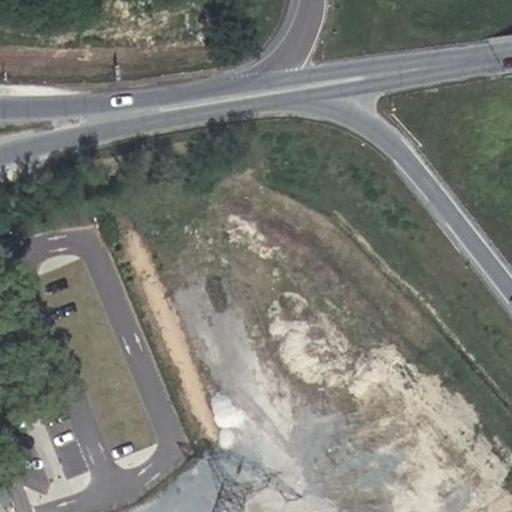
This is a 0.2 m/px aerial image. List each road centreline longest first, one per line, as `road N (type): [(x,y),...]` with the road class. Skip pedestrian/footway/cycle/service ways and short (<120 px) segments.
road 1 (primary): [(0,154),(298,97)]
road 2 (motorway): [(298,97),(362,119),(398,152),(511,297)]
road 3 (primary): [(490,57),(227,87)]
road 4 (primary): [(227,87),(0,108)]
road 5 (primary): [(298,97),(490,57)]
road 6 (motorway): [(311,0),(298,45),(270,71),(227,87)]
